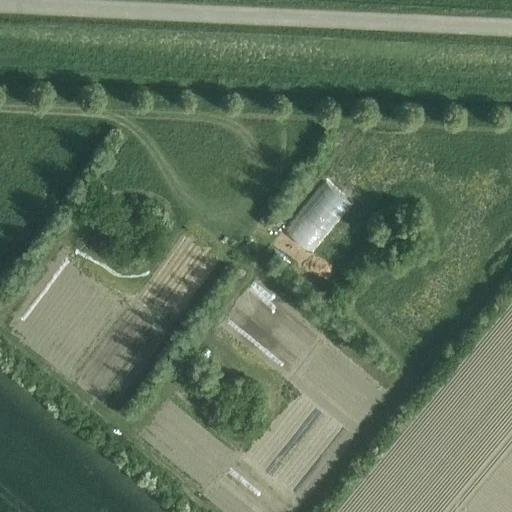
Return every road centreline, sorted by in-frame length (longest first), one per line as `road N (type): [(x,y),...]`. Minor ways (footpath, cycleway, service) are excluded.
road 1 (unclassified): [(511,28),(211,15)]
road 2 (unclassified): [(0,10),(211,15)]
